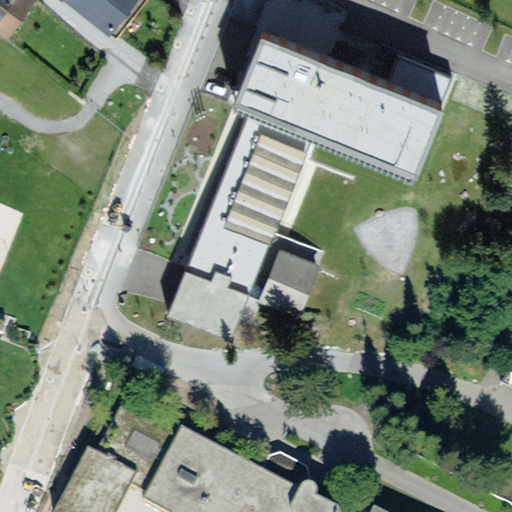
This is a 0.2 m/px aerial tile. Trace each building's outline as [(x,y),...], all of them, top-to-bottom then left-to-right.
[(34,0),(0,0),(0,31),(8,37),(34,0)] [(142,0),(64,0),(113,38),(142,0)] [(263,41),(161,300),(239,330),(309,149),(478,215),(508,136),(263,41)] [(280,246),(261,299),(302,314),(321,261),(280,246)] [(25,351),(0,340),(0,428),(9,418),(9,394),(25,351)] [(150,511),(145,509),(171,460),(151,448),(116,431),(105,457),(85,453),(55,511),(150,511)] [(333,511),(184,436),(171,460),(145,509),(150,511),(333,511)]
